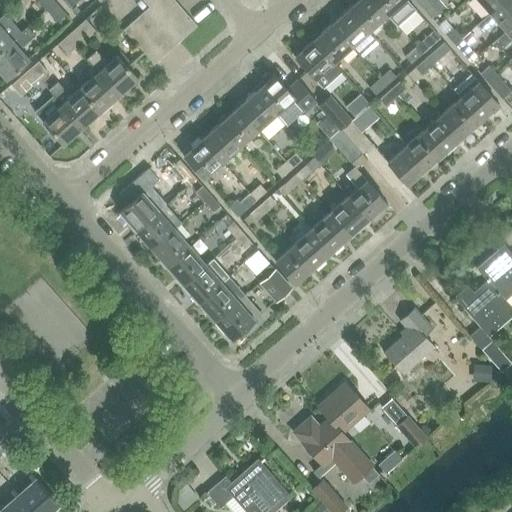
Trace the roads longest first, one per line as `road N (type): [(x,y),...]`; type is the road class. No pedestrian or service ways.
road 1 (residential): [(239,396),(511,161)]
road 2 (residential): [(239,396),(69,202)]
road 3 (residential): [(69,202),(253,39)]
road 4 (residential): [(114,508),(0,380)]
road 5 (residential): [(139,495),(239,396)]
